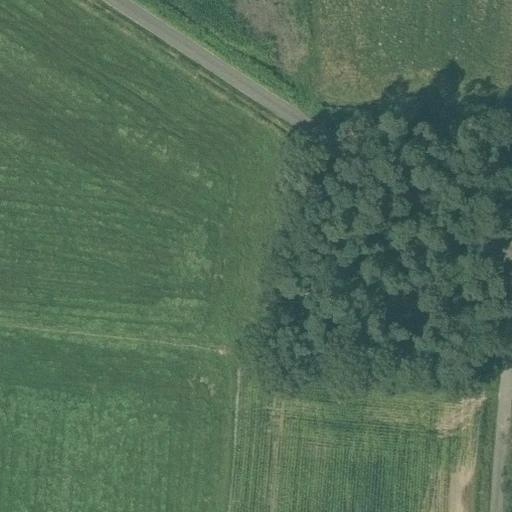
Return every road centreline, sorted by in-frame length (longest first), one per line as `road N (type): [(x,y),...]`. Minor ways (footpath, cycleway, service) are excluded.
road 1 (unclassified): [(511,256),(118,0)]
road 2 (unclassified): [(497,511),(511,341)]
